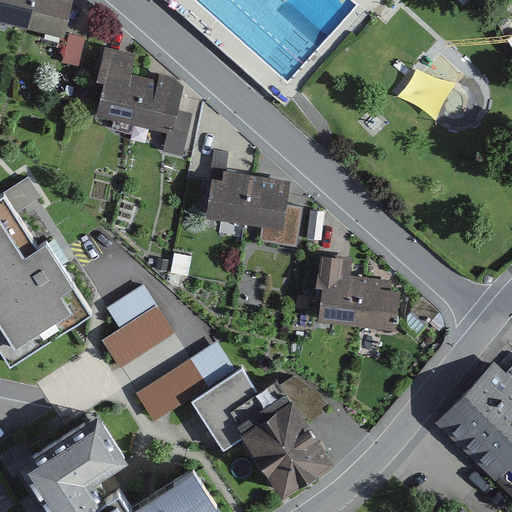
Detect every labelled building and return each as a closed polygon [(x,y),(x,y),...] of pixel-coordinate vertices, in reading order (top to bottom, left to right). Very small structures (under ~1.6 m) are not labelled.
[(0,0),(0,26),(63,40),(70,7),(51,3),(51,0),(0,0)] [(511,4),(503,14),(511,24),(511,4)] [(80,67),(83,39),(68,37),(65,65),(80,67)] [(134,54),(100,49),(88,119),(164,133),(161,154),(185,158),(193,114),(173,111),(179,75),(132,67),(134,54)] [(288,180),(210,170),(204,220),(282,230),(288,180)] [(0,189),(0,378),(1,379),(98,314),(44,234),(35,241),(0,189)] [(353,262),(316,259),(310,324),(397,332),(400,293),(378,291),(379,278),(352,276),(353,262)] [(174,334),(155,304),(101,338),(120,368),(174,334)] [(207,387),(189,358),(136,391),(154,420),(207,387)] [(493,361),(435,421),(511,494),(511,364),(505,372),(493,361)] [(242,374),(194,403),(223,450),(241,439),(278,499),(334,465),(281,378),(255,394),(242,374)] [(92,417),(14,465),(42,511),(211,511),(187,472),(128,508),(116,489),(94,503),(83,484),(120,462),(92,417)]
